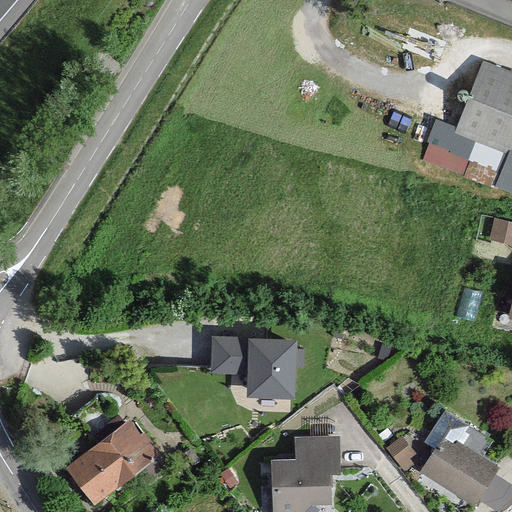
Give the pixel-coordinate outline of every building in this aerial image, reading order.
[(511,74),(489,65),(465,126),(511,145),(511,160),(504,180),(511,183),(511,74)] [(511,222),(499,219),(494,236),(511,240),(511,222)] [(298,339),(221,335),(219,368),(256,370),(255,390),(295,392),(298,339)] [(79,413),(100,442),(103,440),(96,431),(113,418),(98,399),(79,413)] [(448,411),(430,441),(442,448),(430,469),(477,498),(480,494),(493,472),(496,468),(482,461),(495,439),(448,411)] [(127,422),(120,413),(113,418),(96,431),(103,440),(127,422)] [(71,463),(95,496),(139,464),(153,453),(159,449),(144,430),(139,434),(129,421),(127,422),(103,440),(100,442),(71,463)] [(275,461),(275,511),(296,511),(309,499),(326,499),(326,470),(336,470),(336,440),(299,440),(299,461),(275,461)] [(153,453),(139,464),(148,476),(162,465),(153,453)] [(493,472),(480,494),(493,502),(502,508),(511,492),(511,484),(507,481),(493,472)]
